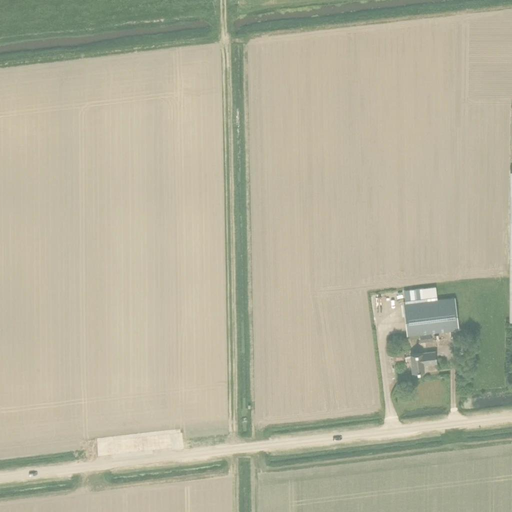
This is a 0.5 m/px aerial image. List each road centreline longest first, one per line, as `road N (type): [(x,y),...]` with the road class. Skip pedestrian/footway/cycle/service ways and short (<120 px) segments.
road 1 (unclassified): [(0,481),(511,418)]
road 2 (unknown): [(228,35),(235,452)]
